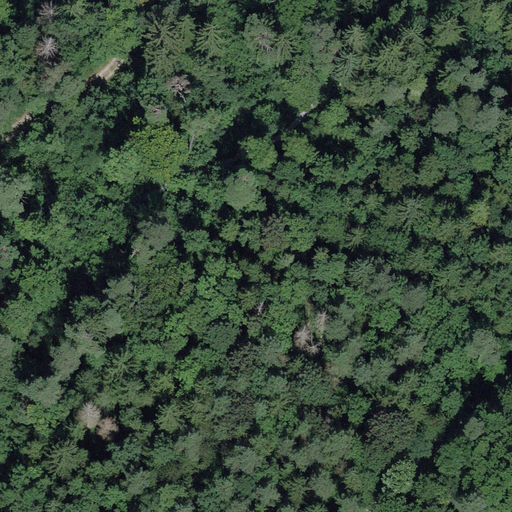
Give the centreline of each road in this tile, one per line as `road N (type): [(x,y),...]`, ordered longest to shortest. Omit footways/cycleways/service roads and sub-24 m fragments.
road 1 (track): [(511,328),(463,428),(401,511)]
road 2 (track): [(87,0),(0,110)]
